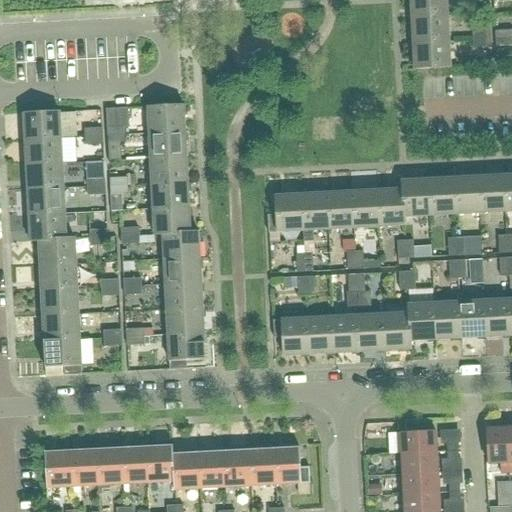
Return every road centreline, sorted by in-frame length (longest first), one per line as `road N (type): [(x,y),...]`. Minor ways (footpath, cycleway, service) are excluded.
road 1 (residential): [(0,35),(151,28),(166,36),(168,70),(155,86),(0,95)]
road 2 (residential): [(0,410),(343,393)]
road 3 (residential): [(343,393),(471,387)]
road 4 (residential): [(480,511),(471,387)]
